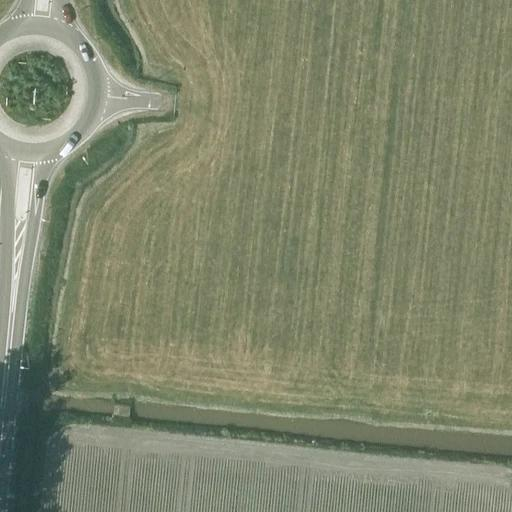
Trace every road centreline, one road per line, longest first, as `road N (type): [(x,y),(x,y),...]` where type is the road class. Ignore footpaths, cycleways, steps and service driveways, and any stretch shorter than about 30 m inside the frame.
road 1 (primary): [(0,430),(14,281)]
road 2 (primary): [(9,151),(4,219),(14,281)]
road 3 (primary): [(14,281),(44,155)]
